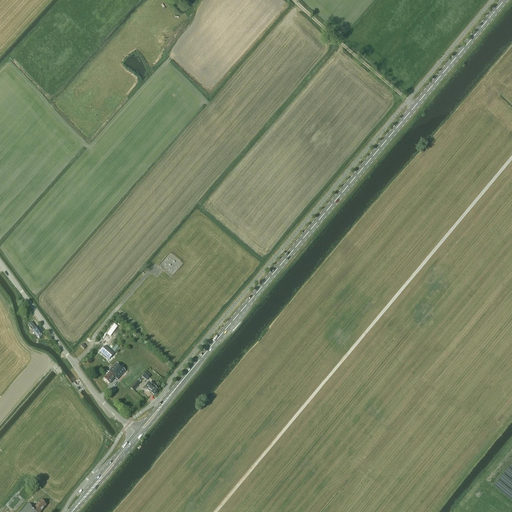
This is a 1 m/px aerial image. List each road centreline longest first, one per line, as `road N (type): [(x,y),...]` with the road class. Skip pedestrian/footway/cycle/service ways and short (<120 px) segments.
road 1 (primary): [(137,433),(502,0)]
road 2 (tertiary): [(137,433),(92,391),(0,263)]
